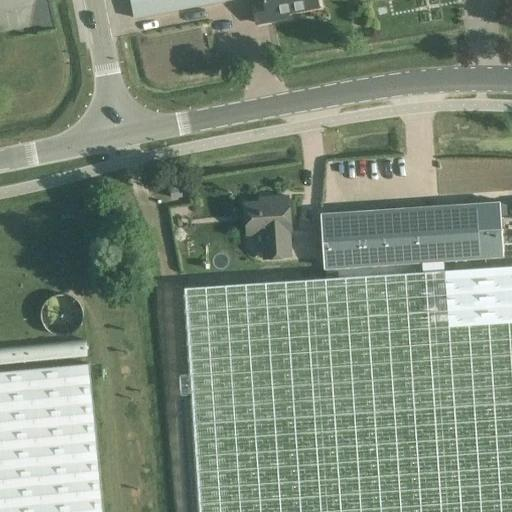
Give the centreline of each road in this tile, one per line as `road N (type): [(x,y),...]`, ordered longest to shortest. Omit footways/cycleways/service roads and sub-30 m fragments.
road 1 (tertiary): [(511,82),(417,83),(117,132)]
road 2 (track): [(131,129),(157,235),(181,511)]
road 3 (unclassified): [(117,132),(92,0)]
